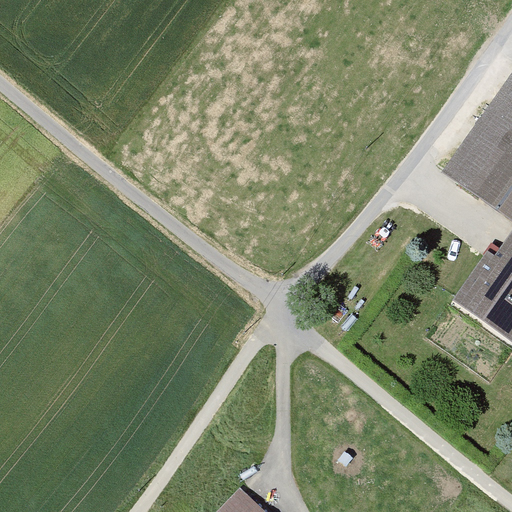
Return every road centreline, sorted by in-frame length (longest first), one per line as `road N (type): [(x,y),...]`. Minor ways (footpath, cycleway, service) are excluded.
road 1 (unclassified): [(511,25),(381,208),(281,312)]
road 2 (unclassified): [(0,90),(281,312)]
road 3 (track): [(281,312),(511,495)]
